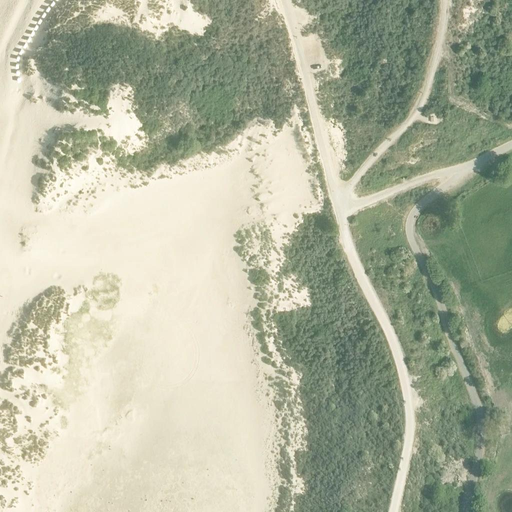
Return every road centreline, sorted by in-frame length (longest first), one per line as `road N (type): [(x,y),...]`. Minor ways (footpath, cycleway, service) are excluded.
road 1 (residential): [(462,511),(480,438),(478,395),(410,227),(417,207),(470,165)]
road 2 (residential): [(338,211),(470,165)]
